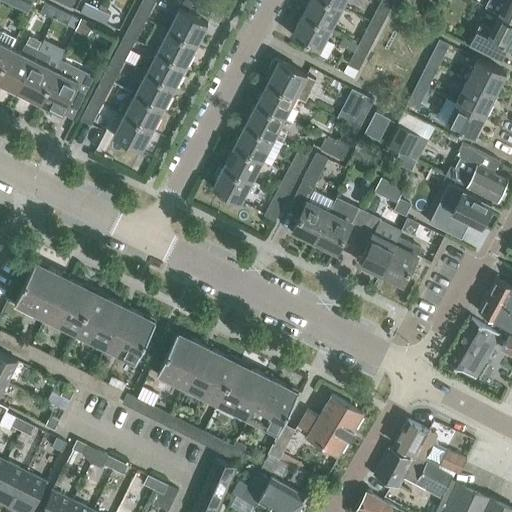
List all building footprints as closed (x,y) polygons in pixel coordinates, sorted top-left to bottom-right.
[(54,0),(73,8),(77,0),(54,0)] [(142,0),(136,12),(146,17),(154,0),(142,0)] [(324,0),(309,0),(302,14),(330,29),(341,8),(324,0)] [(324,0),(341,8),(345,0),(324,0)] [(511,0),(488,0),(485,7),(498,13),(511,19),(511,0)] [(98,19),(103,8),(88,1),(83,12),(98,19)] [(370,23),(380,28),(391,7),(381,1),(370,23)] [(54,17),(58,8),(45,2),(41,11),(54,17)] [(58,8),(54,17),(68,24),(72,14),(58,8)] [(103,8),(98,19),(109,24),(114,13),(103,8)] [(180,8),(169,30),(196,45),(208,22),(180,8)] [(125,34),(135,39),(146,17),(136,12),(125,34)] [(468,44),(500,60),(508,46),(511,47),(511,19),(498,13),(491,28),(479,22),(468,44)] [(302,14),(292,34),(320,49),(318,52),(325,56),(327,57),(334,43),(325,39),(330,29),(302,14)] [(81,18),(76,29),(88,36),(94,24),(81,18)] [(380,28),(370,23),(359,45),(369,51),(380,28)] [(0,30),(0,69),(10,47),(15,38),(1,31),(0,30)] [(169,30),(157,51),(185,65),(196,45),(169,30)] [(114,56),(124,61),(135,39),(125,34),(114,56)] [(31,61),(17,91),(40,102),(56,69),(60,60),(66,49),(44,38),(38,49),(37,49),(31,61)] [(429,59),(439,64),(449,44),(439,39),(429,59)] [(10,47),(0,69),(0,82),(17,91),(37,49),(24,43),(20,52),(10,47)] [(369,51),(359,45),(347,67),(357,73),(369,51)] [(157,51),(146,72),(174,86),(185,65),(157,51)] [(102,77),(113,82),(124,61),(114,56),(102,77)] [(466,78),(494,93),(506,71),(477,56),(466,78)] [(271,73),(267,81),(296,96),(305,100),(316,78),(308,74),(279,59),(276,58),(273,59),(268,68),(269,72),(271,73)] [(418,81),(428,86),(439,64),(429,59),(418,81)] [(56,69),(40,102),(75,119),(95,78),(75,67),(60,60),(56,69)] [(146,72),(135,94),(163,108),(174,86),(146,72)] [(92,96),(103,102),(113,82),(102,77),(92,96)] [(466,78),(455,99),(484,114),(494,93),(466,78)] [(267,81),(256,102),(284,117),(296,96),(267,81)] [(428,86),(418,81),(407,104),(417,110),(428,86)] [(125,114),(152,129),(163,108),(135,94),(125,114)] [(103,102),(92,96),(80,119),(91,125),(103,102)] [(473,135),(484,114),(455,99),(445,121),(473,135)] [(348,123),(359,129),(370,107),(360,101),(348,123)] [(256,102),(245,123),(274,138),(281,142),(287,132),(279,128),(284,117),(256,102)] [(376,111),(366,131),(378,138),(389,117),(376,111)] [(141,151),(152,129),(125,114),(113,136),(141,151)] [(398,122),(387,143),(408,154),(420,134),(398,122)] [(245,123),(234,145),(263,159),(274,138),(245,123)] [(348,123),(337,143),(336,145),(347,151),(359,129),(348,123)] [(336,145),(337,143),(326,137),(320,148),(343,160),(347,151),(336,145)] [(451,165),(446,175),(450,177),(497,200),(507,180),(493,172),(500,160),(484,152),(462,141),(456,154),(460,156),(455,167),(451,165)] [(234,145),(224,165),(252,179),(263,159),(234,145)] [(286,172),(297,177),(309,156),(298,150),(286,172)] [(301,182),(288,207),(301,213),(293,229),(315,240),(330,212),(308,201),(315,189),(313,188),(328,159),(328,158),(318,153),(316,152),(301,182)] [(241,202),(252,179),(224,165),(213,187),(241,202)] [(276,192),(287,197),(297,177),(286,172),(276,192)] [(449,181),(429,221),(461,238),(470,220),(481,225),(492,203),(449,181)] [(287,197),(276,192),(264,215),(274,220),(287,197)] [(330,212),(315,240),(337,251),(344,236),(355,242),(369,213),(337,197),(337,198),(330,212)] [(410,203),(398,197),(397,200),(392,208),(404,214),(410,203)] [(369,213),(355,242),(366,247),(359,261),(357,265),(371,272),(373,268),(381,272),(399,236),(401,231),(380,220),(381,218),(369,213)] [(403,225),(402,229),(403,229),(414,235),(419,225),(419,223),(407,217),(403,225)] [(399,236),(381,272),(403,283),(417,254),(421,247),(399,236)] [(15,301),(44,315),(65,275),(35,260),(15,301)] [(65,275),(44,315),(75,331),(96,290),(65,275)] [(511,286),(496,277),(486,296),(511,310),(511,286)] [(105,346),(125,304),(96,290),(75,331),(105,346)] [(511,310),(486,296),(478,310),(511,329),(511,310)] [(155,320),(129,307),(125,304),(105,346),(135,360),(155,320)] [(474,376),(499,333),(471,317),(446,360),(474,376)] [(0,342),(24,355),(30,344),(1,330),(0,331),(0,342)] [(158,372),(187,386),(207,345),(178,331),(158,372)] [(511,335),(510,334),(501,348),(511,354),(511,335)] [(30,344),(24,355),(55,370),(60,359),(30,344)] [(187,386),(217,401),(237,360),(207,345),(187,386)] [(0,351),(0,377),(9,382),(19,361),(0,351)] [(60,359),(55,370),(86,385),(91,374),(60,359)] [(248,416),(268,375),(237,360),(217,401),(248,416)] [(91,374),(86,385),(118,401),(124,390),(91,374)] [(299,390),(271,377),(268,375),(248,416),(278,431),(299,390)] [(0,398),(9,382),(0,377),(0,398)] [(66,385),(61,395),(70,399),(75,389),(66,385)] [(167,425),(172,415),(128,393),(122,403),(167,425)] [(306,435),(337,454),(363,413),(332,393),(318,416),(307,409),(297,424),(309,431),(306,435)] [(0,425),(10,406),(0,400),(0,425)] [(46,425),(55,429),(65,410),(56,405),(46,425)] [(172,415),(167,425),(198,441),(203,430),(172,415)] [(23,430),(27,422),(15,416),(11,424),(23,430)] [(437,435),(429,431),(407,419),(395,443),(424,459),(437,435)] [(27,422),(23,430),(31,434),(35,426),(27,422)] [(269,453),(280,458),(294,428),(283,423),(269,453)] [(203,430),(198,441),(228,456),(233,446),(233,445),(203,430)] [(53,446),(62,451),(66,442),(57,437),(53,446)] [(77,439),(73,448),(82,453),(90,461),(92,462),(98,450),(87,444),(77,439)] [(233,446),(228,456),(239,461),(246,445),(235,440),(233,445),(233,446)] [(388,447),(374,475),(397,488),(403,476),(414,482),(418,473),(420,474),(418,478),(443,492),(449,480),(452,475),(427,461),(415,455),(412,460),(388,447)] [(461,473),(467,458),(446,449),(440,464),(461,473)] [(115,469),(119,460),(108,455),(98,450),(92,462),(99,466),(101,462),(115,469)] [(280,458),(269,453),(262,465),(284,477),(290,464),(280,458)] [(216,511),(237,468),(217,459),(192,511),(216,511)] [(119,460),(115,469),(123,473),(128,464),(119,460)] [(0,474),(0,497),(10,503),(27,471),(7,461),(0,474)] [(239,479),(232,492),(242,498),(256,506),(259,501),(278,511),(296,511),(306,494),(272,474),(271,477),(258,469),(249,485),(239,479)] [(27,471),(10,503),(28,511),(31,511),(47,481),(27,471)] [(154,489),(159,480),(148,474),(144,484),(154,489)] [(159,480),(154,489),(164,493),(168,484),(159,480)] [(511,511),(511,508),(449,480),(443,492),(441,497),(437,505),(434,511),(511,511)] [(53,489),(41,511),(67,511),(74,500),(53,489)] [(404,511),(405,511),(367,490),(363,498),(361,496),(356,505),(358,507),(356,510),(359,511),(404,511)] [(67,511),(92,511),(94,510),(74,500),(67,511)]
